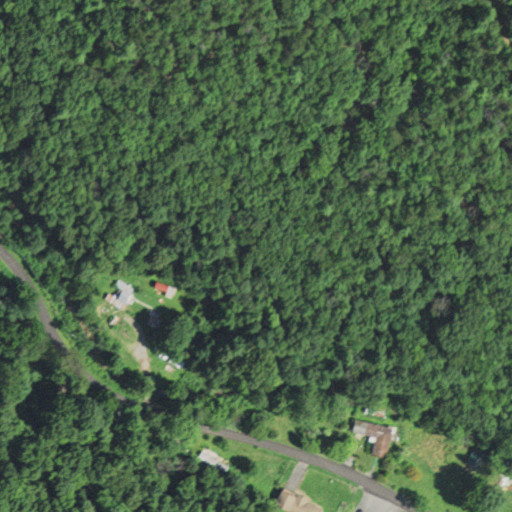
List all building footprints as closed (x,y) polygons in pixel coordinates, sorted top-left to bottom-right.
[(117,309),(102,297),(116,278),(132,289),(117,309)] [(167,361),(176,346),(187,352),(178,368),(167,361)] [(356,417),(392,426),(385,458),(369,455),(373,437),(353,432),(356,417)] [(199,461),(208,447),(234,461),(226,476),(199,461)] [(290,511),(274,505),(280,490),(321,507),(318,511),(290,511)]
